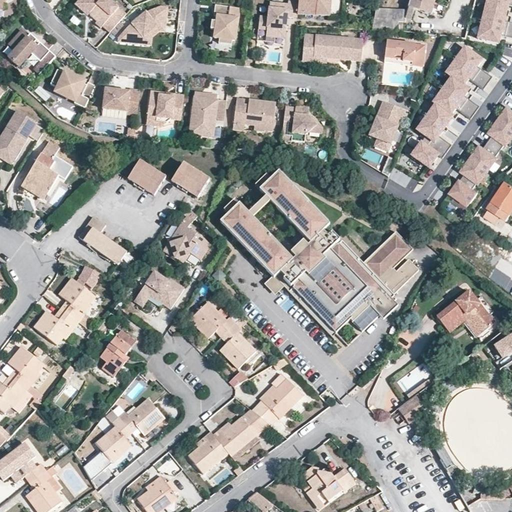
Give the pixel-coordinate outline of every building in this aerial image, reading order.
[(84,15),(83,0),(81,0),(75,7),(84,15)] [(110,35),(126,17),(106,0),(83,0),(84,15),(90,15),(90,18),(97,24),(95,26),(101,30),(102,29),(110,35)] [(298,0),(297,14),(298,2),(288,1),(287,4),(270,3),(268,17),(260,17),(259,30),(267,31),(267,37),(285,39),(287,16),(297,17),(297,16),(329,17),(330,0),(298,0)] [(404,21),(410,21),(414,11),(430,15),(434,0),(409,0),(406,11),(404,21)] [(511,0),(487,0),(485,9),(477,40),(498,45),(500,37),(511,39),(511,24),(503,22),(505,14),(507,6),(511,7),(511,0)] [(240,11),(216,8),(214,19),(220,20),(220,25),(212,24),(211,32),(216,32),(215,41),(220,41),(219,46),(232,48),(233,43),(235,44),(240,11)] [(130,26),(117,41),(118,45),(130,46),(146,47),(147,40),(145,38),(156,28),(165,29),(167,10),(160,9),(146,15),(131,27),(130,26)] [(372,30),(397,31),(398,23),(404,23),(404,21),(406,11),(375,10),(372,30)] [(46,69),(56,59),(40,45),(36,49),(33,46),(37,42),(30,36),(28,38),(22,33),(11,45),(17,51),(15,53),(9,60),(19,69),(31,55),(40,64),(46,69)] [(363,41),(305,38),(304,63),(315,63),(316,57),(326,57),(326,59),(337,59),(338,56),(342,56),(342,60),(360,60),(363,41)] [(422,47),(384,42),(382,56),(391,57),(390,61),(409,63),(409,66),(420,68),(422,47)] [(481,61),(464,49),(446,75),(452,79),(433,105),(435,106),(417,132),(425,138),(412,157),(429,169),(438,157),(443,160),(452,147),(439,138),(452,118),(450,117),(455,110),(470,121),(479,109),(464,98),(469,91),(463,87),(468,80),(483,91),(492,79),(477,68),(481,61)] [(498,62),(491,72),(500,79),(507,69),(498,62)] [(39,77),(46,69),(40,64),(33,71),(39,77)] [(84,112),(96,87),(89,84),(87,87),(81,84),(82,81),(66,73),(66,74),(59,70),(51,86),(57,89),(66,94),(63,99),(75,105),(74,107),(84,112)] [(40,87),(34,92),(44,102),(50,97),(40,87)] [(55,95),(63,99),(66,94),(57,89),(55,95)] [(137,118),(140,93),(130,91),(129,94),(105,91),(103,111),(127,114),(127,116),(137,118)] [(180,123),(183,98),(174,97),(173,100),(159,98),(160,95),(150,94),(146,124),(155,125),(156,124),(166,125),(170,122),(180,123)] [(237,100),(234,125),(245,126),(255,128),(254,132),(272,133),(276,103),(249,99),(248,109),(248,111),(244,110),(245,108),(245,101),(237,100)] [(222,130),(225,104),(216,103),(204,101),(203,102),(193,101),(189,130),(199,132),(198,139),(210,141),(212,129),(222,130)] [(383,102),(368,135),(388,145),(404,111),(383,102)] [(296,110),(286,109),(283,142),(306,144),(307,136),(309,134),(323,135),(323,130),(315,119),(314,120),(312,122),(309,118),(309,114),(309,109),(296,108),(296,110)] [(511,111),(508,109),(490,135),(493,137),(484,150),(481,148),(462,174),(465,176),(451,195),(469,208),(478,194),(474,192),(511,137),(511,111)] [(127,116),(127,114),(103,111),(102,119),(126,122),(127,116)] [(18,113),(0,141),(0,142),(7,147),(2,156),(14,163),(37,125),(18,113)] [(44,130),(37,125),(31,136),(38,140),(44,130)] [(199,132),(189,130),(188,138),(198,139),(199,132)] [(7,147),(0,142),(0,159),(11,167),(14,163),(2,156),(7,147)] [(49,142),(24,181),(46,195),(65,166),(53,159),(59,149),(49,142)] [(389,175),(394,161),(388,159),(383,172),(389,175)] [(126,181),(133,185),(134,183),(144,189),(143,191),(153,198),(164,180),(138,163),(126,181)] [(170,183),(177,187),(179,184),(188,190),(187,193),(196,199),(208,181),(181,165),(170,183)] [(276,181),(264,192),(314,246),(312,248),(307,243),(295,255),(299,260),(297,262),(244,205),(233,216),(225,223),(277,280),(279,279),(286,287),(289,284),(292,288),(293,287),(333,330),(347,317),(350,320),(362,333),(396,301),(393,298),(422,271),(412,260),(394,277),(389,271),(414,248),(397,230),(361,264),(344,246),(342,248),(341,246),(343,244),(336,236),(332,239),(327,234),(334,228),(284,174),(276,181)] [(414,191),(418,180),(403,175),(399,185),(414,191)] [(264,192),(276,181),(271,177),(260,187),(264,192)] [(46,195),(24,181),(20,188),(42,201),(46,195)] [(134,183),(133,185),(132,187),(142,193),(143,191),(144,189),(134,183)] [(179,184),(177,187),(176,189),(186,195),(187,193),(188,190),(179,184)] [(511,187),(507,184),(483,219),(500,230),(511,213),(511,187)] [(244,205),(239,200),(228,211),(233,216),(244,205)] [(105,226),(93,218),(78,238),(117,266),(125,254),(98,235),(105,226)] [(200,246),(204,240),(188,228),(190,225),(186,221),(164,252),(180,262),(183,257),(191,255),(202,262),(209,253),(200,246)] [(212,248),(204,240),(200,246),(209,253),(212,248)] [(183,257),(180,262),(184,265),(191,255),(183,257)] [(96,285),(100,276),(84,269),(77,280),(92,290),(96,285)] [(170,309),(184,288),(169,279),(168,281),(153,271),(133,301),(142,307),(153,290),(166,299),(162,304),(170,309)] [(279,279),(277,280),(331,338),(350,320),(347,317),(333,330),(293,287),(292,288),(289,284),(286,287),(279,279)] [(71,306),(65,314),(78,324),(86,330),(90,324),(83,318),(92,307),(89,305),(94,298),(89,294),(72,280),(59,297),(66,302),(71,306)] [(92,290),(77,280),(75,283),(89,294),(92,290)] [(469,293),(438,316),(448,333),(470,318),(482,331),(493,324),(469,293)] [(60,310),(65,314),(71,306),(66,302),(60,310)] [(223,336),(235,324),(229,319),(226,322),(208,304),(190,321),(208,340),(214,333),(217,330),(223,336)] [(252,321),(262,312),(256,305),(246,314),(252,321)] [(65,314),(60,310),(53,318),(59,322),(65,314)] [(72,333),(78,324),(65,314),(59,322),(53,318),(46,313),(34,329),(57,347),(63,340),(65,341),(72,333)] [(248,322),(242,317),(235,324),(223,336),(228,342),(225,345),(219,351),(238,370),(255,353),(238,334),(242,330),(241,329),(248,322)] [(214,333),(220,339),(223,336),(217,330),(214,333)] [(136,343),(121,332),(100,359),(106,363),(101,369),(113,378),(128,359),(125,356),(136,343)] [(75,336),(72,333),(65,341),(69,344),(75,336)] [(223,336),(220,339),(225,345),(228,342),(223,336)] [(511,352),(511,337),(496,347),(503,358),(511,352)] [(20,374),(13,381),(27,392),(40,376),(37,374),(43,367),(22,348),(8,364),(15,370),(20,374)] [(32,357),(43,363),(48,354),(37,348),(32,357)] [(278,371),(289,365),(283,359),(281,360),(275,364),(274,364),(278,371)] [(15,370),(9,378),(13,381),(20,374),(15,370)] [(240,373),(229,383),(234,388),(247,380),(240,373)] [(434,377),(428,381),(429,382),(431,385),(437,381),(434,377)] [(13,381),(9,378),(2,386),(7,389),(13,381)] [(261,402),(252,412),(269,426),(270,426),(277,419),(278,420),(302,397),(286,380),(276,390),(269,398),(265,395),(260,400),(261,402)] [(7,389),(2,386),(0,383),(0,410),(4,414),(10,407),(13,409),(27,392),(13,381),(7,389)] [(405,399),(408,402),(415,396),(431,385),(429,382),(405,399)] [(269,398),(276,390),(273,387),(265,395),(269,398)] [(408,402),(398,409),(408,424),(415,419),(421,415),(417,409),(422,405),(415,396),(408,402)] [(121,411),(116,415),(119,418),(127,428),(133,423),(138,430),(144,437),(164,420),(147,400),(128,417),(124,413),(123,413),(121,411)] [(220,430),(213,436),(228,454),(231,457),(242,448),(263,431),(269,426),(252,412),(251,411),(231,427),(223,434),(220,430)] [(127,428),(119,418),(111,424),(115,428),(95,445),(112,464),(132,447),(126,440),(121,434),(127,428)] [(132,435),(135,438),(141,433),(138,430),(133,423),(127,428),(132,435)] [(223,434),(231,427),(228,423),(220,430),(223,434)] [(126,440),(132,435),(127,428),(121,434),(126,440)] [(213,436),(211,433),(204,438),(207,442),(198,449),(188,457),(203,475),(228,454),(213,436)] [(207,442),(204,438),(196,445),(198,449),(207,442)] [(31,473),(36,480),(47,472),(41,464),(36,468),(20,448),(0,463),(16,484),(24,478),(31,473)] [(231,457),(235,462),(246,452),(242,448),(231,457)] [(60,471),(55,465),(49,470),(47,472),(36,480),(40,486),(33,491),(26,497),(36,511),(49,511),(61,503),(46,482),(54,476),(54,475),(60,471)] [(235,470),(239,475),(243,472),(239,467),(235,470)] [(451,467),(446,470),(449,477),(456,470),(451,467)] [(317,473),(316,469),(312,469),(302,476),(313,489),(306,494),(312,503),(321,504),(325,501),(327,503),(341,493),(342,494),(355,485),(343,470),(333,478),(326,470),(324,470),(322,473),(317,473)] [(24,478),(29,485),(36,480),(31,473),(24,478)] [(160,477),(154,482),(157,485),(148,492),(137,500),(145,511),(161,511),(177,500),(174,495),(178,492),(170,481),(166,484),(160,477)] [(59,488),(51,478),(46,482),(54,492),(59,488)] [(36,480),(29,485),(33,491),(40,486),(36,480)] [(157,485),(154,482),(145,489),(148,492),(157,485)] [(480,494),(480,499),(501,500),(504,497),(510,493),(511,495),(511,482),(506,486),(508,490),(500,495),(480,494)] [(90,494),(96,502),(101,498),(95,490),(90,494)] [(269,511),(274,506),(257,494),(249,500),(266,511),(269,511)] [(377,511),(383,509),(376,496),(368,500),(375,511),(377,511)] [(465,508),(460,500),(455,503),(460,511),(465,508)] [(321,504),(312,503),(319,511),(328,505),(327,503),(325,501),(321,504)]
